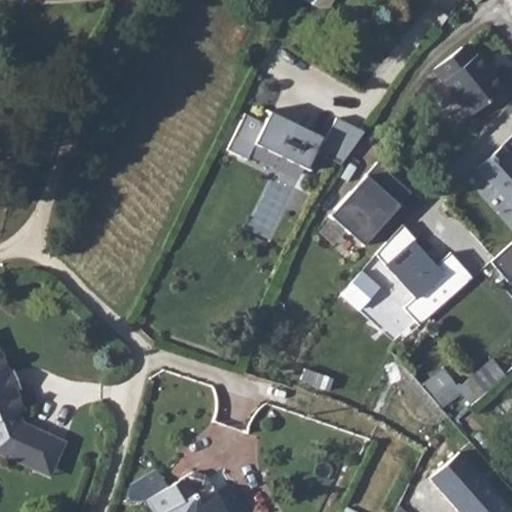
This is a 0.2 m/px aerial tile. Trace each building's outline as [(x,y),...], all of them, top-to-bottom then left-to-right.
[(460,117),(496,91),(470,57),(467,59),(458,46),(426,70),(460,117)] [(246,113),(228,149),(248,159),(256,144),(307,169),(322,137),(270,111),(265,123),(246,113)] [(364,132),(337,118),(319,153),(346,167),(364,132)] [(511,163),(509,166),(495,149),(470,170),(511,216),(511,215),(511,163)] [(412,192),(377,163),(365,177),(369,180),(355,196),(351,193),(330,218),(351,236),(353,234),(367,245),(412,192)] [(451,255),(439,267),(405,230),(377,256),(417,298),(406,308),(422,324),(472,278),(451,255)] [(511,241),(490,261),(509,281),(511,278),(511,241)] [(361,313),(381,289),(361,272),(341,297),(361,313)] [(0,449),(41,468),(56,435),(17,417),(12,403),(18,401),(11,381),(18,380),(11,359),(5,362),(0,348),(0,449)] [(460,394),(471,406),(505,376),(491,361),(462,386),(460,384),(457,387),(441,369),(424,384),(445,407),(460,394)] [(511,511),(459,453),(430,479),(458,511),(511,511)] [(145,500),(147,499),(153,511),(226,511),(218,495),(202,504),(197,494),(183,501),(175,485),(167,489),(158,471),(129,486),(129,497),(137,500),(145,500)]
